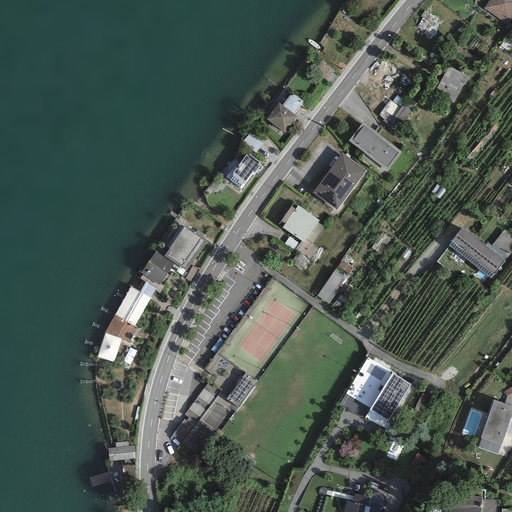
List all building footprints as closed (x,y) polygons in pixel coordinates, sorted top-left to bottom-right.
[(511,0),(489,0),(483,8),(508,26),(511,21),(511,0)] [(470,76),(449,65),(434,94),(454,105),(470,76)] [(394,93),(381,115),(390,121),(403,98),(394,93)] [(282,106),(293,114),(303,101),(294,95),(289,96),(282,106)] [(282,106),(278,103),(266,119),(284,133),(296,117),(293,114),(282,106)] [(374,132),(363,123),(349,141),(388,171),(402,153),(398,150),(374,132)] [(379,126),(374,132),(398,150),(402,144),(379,126)] [(264,143),(250,133),(242,143),(256,153),(264,143)] [(366,172),(341,153),(313,192),(338,210),(366,172)] [(260,162),(249,154),(247,156),(246,155),(236,168),(234,166),(226,177),(240,189),(252,173),(254,174),(261,165),(259,163),(260,162)] [(318,220),(297,205),(295,209),(291,206),(281,221),(285,224),(282,228),(303,242),(318,220)] [(206,241),(184,226),(164,256),(186,271),(206,241)] [(511,250),(511,236),(503,230),(491,246),(487,243),(485,246),(461,228),(448,247),(491,278),(506,257),(507,257),(511,250)] [(173,264),(155,251),(140,273),(159,285),(173,264)] [(316,295),(328,304),(347,278),(335,269),(316,295)] [(135,327),(157,289),(146,281),(140,290),(130,285),(114,314),(135,327)] [(129,344),(135,330),(135,327),(114,314),(104,332),(129,344)] [(369,406),(390,371),(367,357),(340,402),(359,413),(365,404),(369,406)] [(259,382),(247,372),(228,399),(240,408),(259,382)] [(388,421),(411,384),(393,373),(370,409),(388,421)] [(171,435),(180,442),(186,440),(216,399),(222,392),(207,382),(184,414),(185,417),(171,435)] [(423,414),(433,397),(424,392),(414,409),(423,414)] [(511,406),(493,400),(480,438),(481,439),(501,446),(505,434),(511,414),(511,406)] [(497,455),(501,446),(481,439),(478,448),(497,455)] [(136,457),(135,441),(109,443),(110,458),(136,457)] [(496,511),(498,500),(484,499),(485,491),(467,489),(467,496),(450,495),(448,511),(496,511)] [(370,498),(355,494),(352,503),(346,501),(343,511),(383,511),(385,506),(385,500),(384,497),(382,495),(378,494),(375,494),(371,496),(370,498)]
